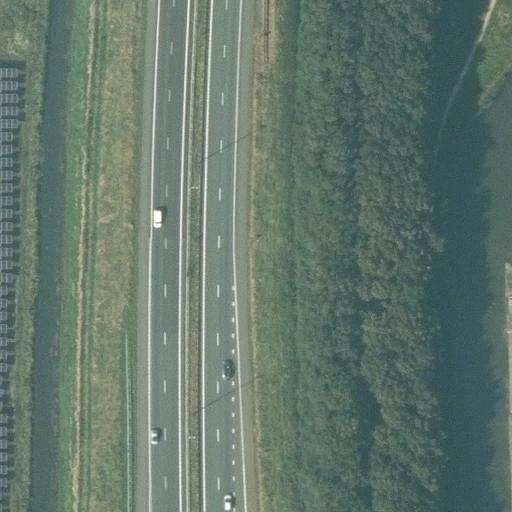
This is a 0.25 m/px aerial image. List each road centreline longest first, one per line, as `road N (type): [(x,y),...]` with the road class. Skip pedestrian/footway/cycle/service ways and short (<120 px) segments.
road 1 (motorway): [(175,0),(166,511)]
road 2 (motorway): [(220,511),(228,0)]
